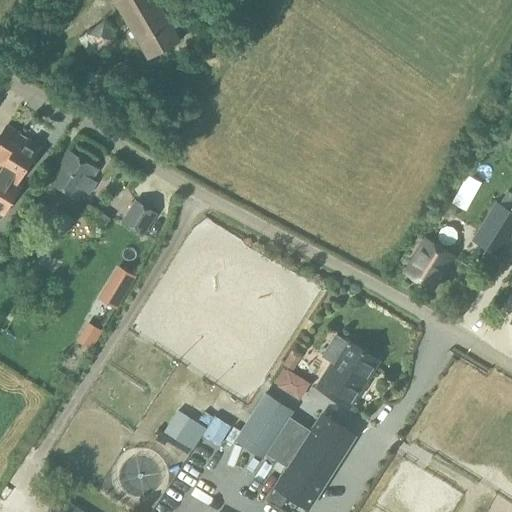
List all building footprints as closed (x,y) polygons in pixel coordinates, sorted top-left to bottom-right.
[(113,0),(148,59),(180,42),(155,0),(113,0)] [(94,51),(115,42),(107,24),(86,34),(94,51)] [(127,89),(139,81),(125,59),(114,66),(127,89)] [(16,187),(21,178),(40,148),(7,127),(0,137),(0,164),(2,166),(0,169),(0,215),(2,217),(19,189),(16,187)] [(90,193),(96,183),(91,180),(97,170),(68,151),(49,181),(78,200),(85,190),(90,193)] [(499,256),(511,235),(511,193),(508,191),(477,241),(499,256)] [(106,228),(112,218),(86,202),(80,213),(106,228)] [(155,215),(135,202),(122,222),(142,235),(155,215)] [(75,219),(59,209),(49,226),(64,237),(75,219)] [(432,288),(452,257),(427,242),(408,272),(432,288)] [(119,267),(102,297),(119,307),(136,277),(119,267)] [(88,322),(78,340),(90,347),(100,330),(88,322)] [(348,407),(378,361),(347,341),(317,388),(348,407)] [(295,402),(308,385),(280,364),(268,380),(295,402)] [(264,458),(293,412),(267,396),(238,442),(264,458)] [(379,423),(387,408),(378,404),(370,419),(379,423)] [(190,441),(201,421),(183,412),(173,432),(190,441)] [(205,425),(224,435),(231,423),(212,413),(205,425)] [(308,509),(355,436),(322,417),(275,488),(278,489),(271,499),(282,506),(289,496),(308,509)] [(214,460),(266,494),(278,474),(227,441),(214,460)] [(275,461),(284,465),(292,448),(283,444),(275,461)] [(163,493),(157,502),(172,511),(185,511),(188,508),(163,493)] [(81,511),(58,497),(48,511),(81,511)] [(219,511),(197,497),(187,511),(219,511)]
